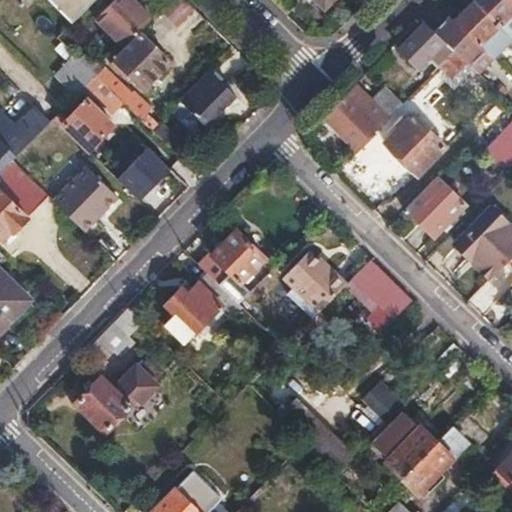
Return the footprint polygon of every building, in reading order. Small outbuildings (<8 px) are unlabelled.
[(53,0),(74,20),(94,0),(53,0)] [(117,0),(97,20),(125,48),(140,32),(152,20),(152,19),(133,0),(117,0)] [(473,0),(461,12),(453,19),(449,15),(448,14),(433,30),(455,49),(466,60),(478,71),(492,58),(511,37),(511,36),(473,0)] [(511,0),(473,0),(511,36),(511,0)] [(453,19),(461,12),(457,8),(449,15),(453,19)] [(429,57),(439,66),(441,64),(455,49),(433,30),(425,22),(400,49),(419,67),(429,57)] [(125,48),(121,51),(114,59),(145,88),(171,62),(140,32),(125,48)] [(455,49),(441,64),(453,76),(466,62),(466,60),(455,49)] [(57,73),(78,95),(89,84),(97,75),(94,72),(75,54),(57,73)] [(104,61),(94,72),(97,75),(123,101),(130,94),(133,90),(104,61)] [(210,67),(180,98),(207,124),(236,93),(210,67)] [(97,75),(89,84),(115,109),(123,101),(97,75)] [(324,119),(332,127),(348,144),(344,148),(348,151),(349,152),(387,114),(370,98),(355,83),(344,94),(346,96),(324,119)] [(370,98),(387,114),(388,115),(401,101),(384,84),(370,98)] [(130,94),(123,101),(141,118),(147,111),(130,94)] [(88,99),(64,124),(89,149),(114,125),(88,99)] [(36,107),(3,140),(3,141),(18,156),(52,122),(36,107)] [(413,115),(387,141),(419,173),(445,146),(413,115)] [(511,121),(485,152),(507,175),(511,170),(511,121)] [(348,144),(332,127),(327,132),(344,148),(348,144)] [(3,141),(0,143),(0,145),(14,160),(18,156),(3,141)] [(0,173),(14,160),(0,145),(0,173)] [(119,179),(142,201),(172,169),(150,147),(119,179)] [(0,173),(0,234),(3,238),(11,230),(14,231),(50,195),(14,160),(0,173)] [(88,166),(54,199),(84,230),(119,196),(88,166)] [(423,190),(405,208),(434,236),(449,221),(453,225),(454,224),(465,213),(465,211),(462,208),(465,204),(437,176),(423,190)] [(470,256),(479,247),(492,260),(500,267),(506,261),(511,255),(511,226),(491,207),(456,243),(470,256)] [(236,230),(202,266),(209,274),(229,294),(264,258),(236,230)] [(479,247),(470,256),(492,277),(500,267),(492,260),(479,247)] [(0,264),(7,257),(0,249),(0,334),(0,335),(33,300),(0,266),(0,264)] [(283,277),(319,311),(345,285),(323,265),(321,266),(307,253),(283,277)] [(378,306),(373,313),(367,319),(381,332),(412,301),(370,259),(351,279),(378,306)] [(209,274),(201,282),(224,304),(221,308),(233,319),(243,308),(238,302),(229,294),(209,274)] [(351,279),(345,285),(373,313),(378,306),(351,279)] [(224,304),(201,282),(189,294),(183,288),(165,306),(175,315),(165,325),(185,344),(221,308),(224,304)] [(114,322),(127,334),(142,320),(129,308),(114,322)] [(319,311),(302,329),(310,337),(327,319),(319,311)] [(114,322),(90,347),(103,359),(127,334),(114,322)] [(285,347),(276,338),(258,356),(267,365),(285,347)] [(102,377),(76,404),(105,431),(130,405),(140,415),(162,393),(158,388),(163,383),(145,364),(139,370),(136,367),(120,384),(125,389),(120,395),(113,387),(102,377)] [(266,367),(247,387),(278,417),(298,396),(266,367)] [(364,439),(400,405),(377,380),(353,401),(363,412),(350,423),(364,439)] [(298,396),(278,417),(304,443),(336,474),(355,454),(298,396)] [(386,461),(403,477),(438,441),(421,426),(405,412),(370,446),(386,461)] [(438,441),(403,477),(419,493),(469,443),(452,427),(438,441)] [(304,443),(291,456),(323,487),(336,474),(304,443)] [(511,455),(501,468),(511,479),(511,455)] [(208,511),(221,498),(193,471),(155,511),(208,511)] [(363,501),(352,511),(374,511),(372,509),(363,501)]
